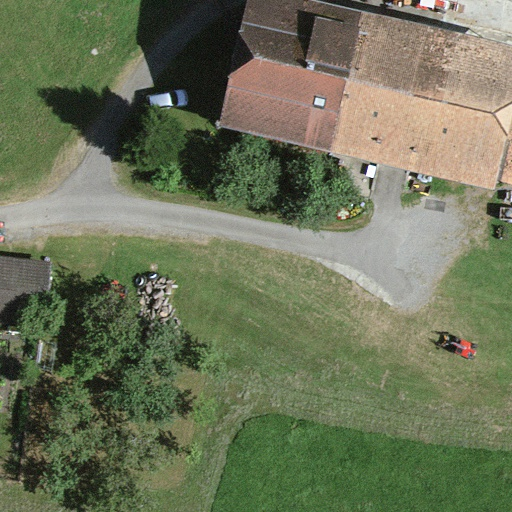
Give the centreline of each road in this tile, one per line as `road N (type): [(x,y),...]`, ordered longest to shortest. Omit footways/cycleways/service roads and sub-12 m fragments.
road 1 (unclassified): [(0,213),(74,201),(166,205),(386,250)]
road 2 (track): [(219,0),(165,44),(116,103),(74,201)]
